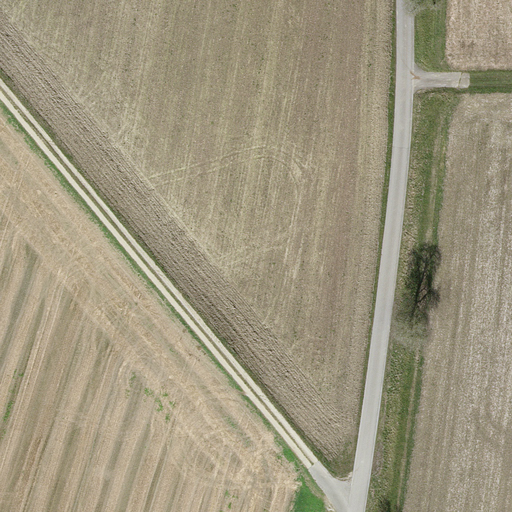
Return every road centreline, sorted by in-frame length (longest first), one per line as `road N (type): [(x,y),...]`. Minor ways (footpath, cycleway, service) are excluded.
road 1 (track): [(356,507),(287,437),(0,78)]
road 2 (track): [(355,511),(387,289),(407,83),(406,0)]
